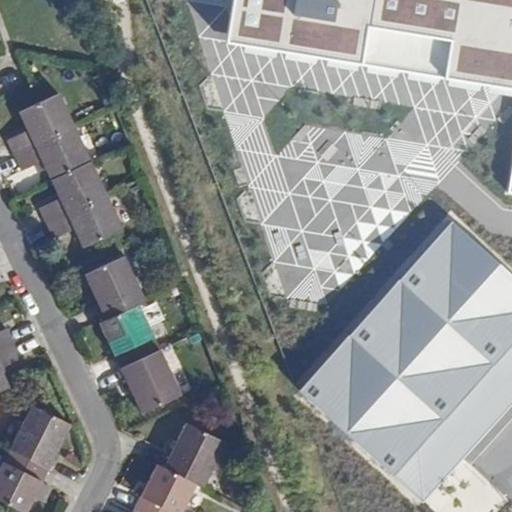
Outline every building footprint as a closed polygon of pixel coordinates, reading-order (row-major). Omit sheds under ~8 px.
[(511,0),(227,0),(221,42),(511,88),(511,165),(508,190),(511,190),(511,0)] [(7,140),(15,156),(75,128),(59,93),(19,112),(28,130),(7,140)] [(75,128),(15,156),(22,171),(42,161),(51,180),(91,162),(75,128)] [(91,162),(51,180),(60,198),(39,208),(47,224),(107,196),(91,162)] [(107,196),(47,224),(54,239),(74,229),(83,248),(122,229),(107,196)] [(511,402),(511,274),(452,221),(298,391),(422,501),(511,402)] [(85,274),(106,320),(139,305),(145,301),(124,256),(85,274)] [(106,320),(99,323),(114,355),(154,337),(139,305),(106,320)] [(0,350),(14,344),(6,328),(0,331),(0,350)] [(114,355),(120,368),(160,350),(154,337),(114,355)] [(0,391),(9,388),(0,369),(21,359),(14,344),(0,350),(0,391)] [(160,350),(120,368),(127,382),(127,383),(128,384),(142,414),(181,395),(160,350)] [(9,450),(48,469),(71,424),(32,405),(9,450)] [(186,423),(164,468),(196,484),(203,487),(225,443),(186,423)] [(0,501),(21,511),(26,511),(48,469),(9,450),(0,468),(0,501)] [(164,468),(157,464),(134,509),(140,511),(182,511),(196,484),(164,468)]
